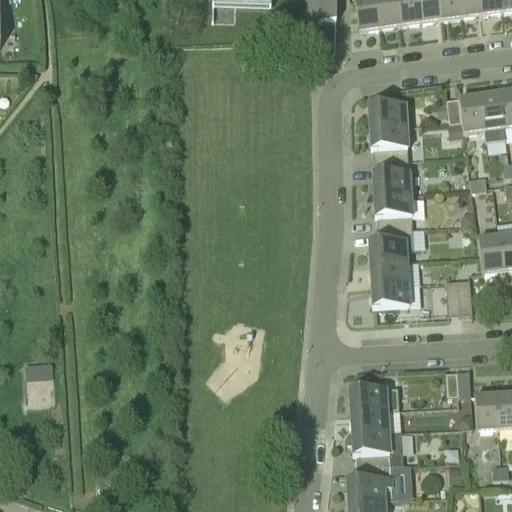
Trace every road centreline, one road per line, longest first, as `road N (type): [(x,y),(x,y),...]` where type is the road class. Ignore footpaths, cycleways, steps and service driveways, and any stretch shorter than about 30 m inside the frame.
road 1 (residential): [(322,353),(331,109),(340,84),(511,56)]
road 2 (residential): [(322,353),(511,344)]
road 3 (residential): [(307,511),(322,353)]
